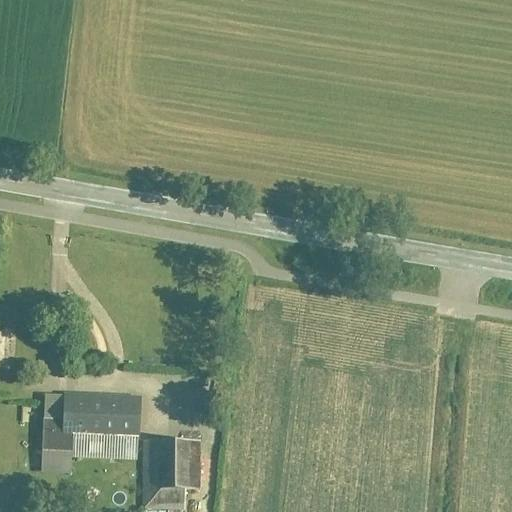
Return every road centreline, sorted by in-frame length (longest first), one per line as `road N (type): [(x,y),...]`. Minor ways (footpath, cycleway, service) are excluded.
road 1 (tertiary): [(0,180),(511,268)]
road 2 (unknown): [(101,222),(85,400)]
